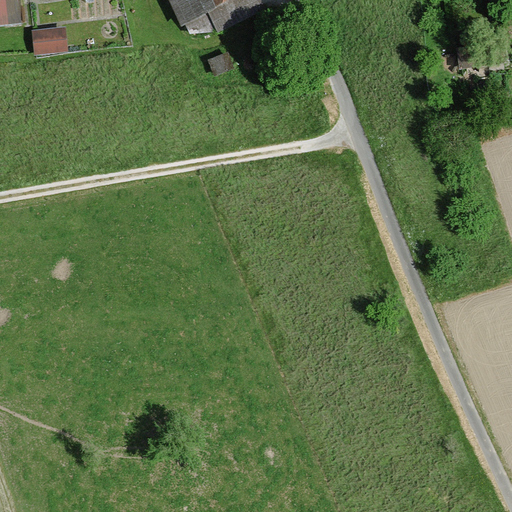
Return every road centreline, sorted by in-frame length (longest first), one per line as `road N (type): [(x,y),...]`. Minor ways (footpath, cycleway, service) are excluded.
road 1 (unclassified): [(356,134),(511,498)]
road 2 (unclassified): [(0,198),(356,134)]
road 3 (unclassified): [(300,0),(356,134)]
